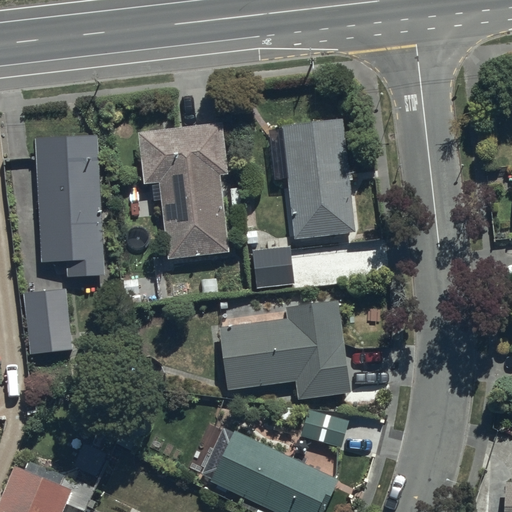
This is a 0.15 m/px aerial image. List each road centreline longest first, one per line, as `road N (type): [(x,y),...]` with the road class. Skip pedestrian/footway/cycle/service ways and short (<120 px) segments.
road 1 (residential): [(413,511),(446,395),(439,245),(408,0)]
road 2 (secondary): [(386,0),(0,42)]
